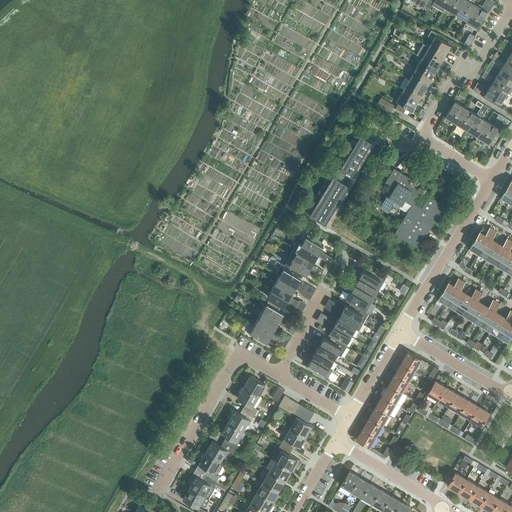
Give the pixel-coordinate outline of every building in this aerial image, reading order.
[(431,0),(434,1),(432,4),(443,11),(444,9),(445,8),(449,0),(431,0)] [(449,0),(445,8),(456,14),(463,0),(449,0)] [(476,4),(470,0),(463,0),(456,14),(466,20),(476,4)] [(465,23),(478,31),(484,20),(483,19),(487,11),(489,12),(495,1),(492,0),(485,0),(483,4),(483,5),(484,6),(483,8),(476,4),(466,20),(465,23)] [(431,29),(428,35),(429,39),(431,41),(428,46),(444,56),(451,44),(435,35),(436,32),(431,29)] [(423,43),(416,54),(422,57),(438,67),(444,56),(428,46),(423,43)] [(431,77),(438,67),(422,57),(415,68),(431,77)] [(498,72),(511,80),(511,65),(505,61),(498,72)] [(415,68),(409,79),(425,88),(431,77),(415,68)] [(491,82),(508,92),(510,94),(511,90),(511,80),(498,72),(491,82)] [(402,90),(419,99),(425,88),(409,79),(402,90)] [(477,82),(473,90),(478,93),(483,85),(477,82)] [(485,93),(483,96),(489,100),(498,106),(500,103),(501,103),(508,92),(491,82),(485,93)] [(398,102),(395,107),(403,112),(406,107),(412,110),(419,99),(402,90),(396,101),(398,102)] [(388,104),(389,102),(381,97),(377,104),(390,112),(393,107),(388,104)] [(456,123),(466,107),(455,100),(445,117),(456,123)] [(467,130),(477,136),(487,120),(482,117),(486,111),(488,107),(483,103),(480,107),(476,114),(467,130)] [(456,123),(467,130),(476,114),(466,107),(456,123)] [(496,117),(502,120),(506,123),(509,119),(499,113),(496,117)] [(500,132),(496,130),(498,127),(487,120),(477,136),(492,146),(500,132)] [(351,176),(372,142),(365,138),(360,135),(339,169),(338,168),(333,176),(309,214),(325,224),(349,185),(346,184),(351,176)] [(386,195),(380,205),(389,211),(393,204),(407,213),(413,202),(421,191),(407,182),(410,178),(394,168),(385,181),(395,187),(389,197),(386,195)] [(433,190),(428,198),(433,202),(449,211),(456,201),(443,193),(447,187),(435,180),(430,188),(433,190)] [(511,181),(510,180),(500,197),(509,202),(511,197),(511,181)] [(419,206),(413,215),(425,222),(430,214),(443,222),(449,211),(433,202),(427,211),(419,206)] [(409,229),(403,239),(424,251),(431,241),(418,233),(422,227),(410,220),(406,227),(409,229)] [(490,233),(478,253),(486,258),(496,242),(491,239),(496,231),(489,227),(486,231),(490,233)] [(479,231),(469,247),(478,253),(490,233),(486,231),(481,228),(479,231)] [(306,236),(302,243),(323,255),(324,253),(320,251),(323,246),(321,244),(323,241),(313,235),(308,232),(306,236)] [(504,269),(511,255),(511,251),(509,249),(511,243),(511,240),(507,237),(504,241),(507,244),(495,263),(504,269)] [(393,247),(390,253),(402,260),(405,254),(418,262),(424,251),(403,239),(397,248),(394,246),(393,247)] [(298,240),(294,247),(298,250),(315,260),(318,256),(325,260),(328,262),(331,257),(328,255),(324,253),(323,255),(302,243),(298,240)] [(486,258),(495,263),(507,244),(504,241),(502,245),(496,242),(486,258)] [(294,247),(290,254),(294,256),(314,269),(313,271),(317,274),(320,276),(323,270),(320,268),(313,264),(315,260),(298,250),(294,247)] [(290,254),(284,264),(291,268),(303,275),(305,277),(307,274),(309,270),(313,271),(314,269),(294,256),(290,254)] [(282,263),(276,273),(280,275),(301,287),(302,285),(306,287),(305,289),(313,294),(316,289),(307,284),(303,282),(300,283),(299,282),(301,278),(303,275),(291,268),(284,264),(282,263)] [(356,274),(379,288),(385,278),(367,268),(366,270),(363,269),(360,273),(357,272),(356,274)] [(353,269),(350,275),(357,279),(355,283),(375,295),(379,288),(356,274),(357,272),(353,269)] [(302,294),(310,299),(313,294),(305,289),(306,287),(302,285),(301,287),(280,275),(276,281),(293,292),(296,288),(303,292),(302,294)] [(446,304),(447,304),(455,310),(465,293),(460,290),(465,282),(458,277),(455,282),(459,284),(446,304)] [(276,281),(272,288),(293,301),(291,304),(295,306),(298,300),(291,296),(293,292),(276,281)] [(448,282),(437,299),(446,304),(459,284),(455,282),(453,286),(448,282)] [(342,288),(346,290),(347,288),(371,302),(375,295),(355,283),(352,287),(345,283),(342,288)] [(271,301),(281,307),(282,304),(285,306),(287,302),(291,304),(293,301),(272,288),(267,296),(272,299),(271,301)] [(345,300),(348,301),(366,312),(371,302),(347,288),(346,290),(349,292),(345,300)] [(464,315),(473,320),(483,303),(478,300),(483,292),(476,288),(473,293),(476,295),(464,315)] [(455,310),(464,315),(476,295),(473,293),(471,296),(465,293),(455,310)] [(493,299),(490,303),(493,305),(481,325),(490,331),(500,314),(495,311),(500,303),(493,299)] [(267,303),(262,310),(284,322),(285,320),(281,317),(284,313),(279,310),(281,307),(271,301),(268,300),(267,303)] [(366,312),(348,301),(344,308),(340,306),(338,309),(363,323),(368,313),(366,312)] [(473,320),(481,325),(493,305),(490,303),(488,307),(483,303),(473,320)] [(340,314),(338,318),(355,328),(359,330),(363,323),(338,309),(340,306),(336,304),(333,309),(340,314)] [(508,342),(511,334),(511,310),(510,309),(507,314),(511,316),(499,336),(508,342)] [(262,310),(258,316),(276,327),(278,323),(286,327),(287,324),(289,322),(285,320),(284,322),(262,310)] [(318,316),(326,320),(327,318),(327,315),(320,312),(318,316)] [(490,331),(499,336),(511,316),(507,314),(505,317),(500,314),(490,331)] [(258,316),(254,323),(275,336),(274,338),(278,341),(279,338),(281,335),(273,331),(276,327),(258,316)] [(325,323),(329,326),(331,323),(351,335),(355,328),(338,318),(336,322),(328,318),(325,323)] [(441,321),(438,325),(443,328),(447,322),(442,319),(441,321)] [(270,336),(274,338),(275,336),(254,323),(249,333),(266,343),(268,341),(270,336)] [(331,336),(345,344),(351,335),(331,323),(329,326),(332,327),(330,332),(332,334),(331,336)] [(460,329),(456,336),(460,339),(465,332),(460,329)] [(333,360),(337,353),(316,341),(318,338),(314,336),(311,342),(318,346),(316,350),(333,360)] [(345,344),(331,336),(329,339),(324,336),(322,340),(318,338),(316,341),(337,353),(341,355),(347,345),(345,344)] [(333,360),(316,350),(313,354),(303,348),(300,354),(307,358),(308,355),(329,367),(333,360)] [(415,370),(422,359),(408,351),(401,362),(415,370)] [(327,379),(333,369),(329,367),(308,355),(307,358),(310,360),(306,367),(327,379)] [(409,381),(415,370),(401,362),(395,373),(409,381)] [(353,366),(351,370),(354,372),(358,374),(360,370),(353,366)] [(433,377),(438,369),(434,366),(429,374),(433,377)] [(402,392),(409,381),(395,373),(389,384),(402,392)] [(243,387),(258,396),(265,384),(251,375),(243,387)] [(428,393),(439,399),(447,386),(436,379),(428,393)] [(430,382),(426,380),(421,388),(425,391),(430,382)] [(346,382),(342,388),(348,391),(351,385),(346,382)] [(396,402),(402,392),(389,384),(382,394),(396,402)] [(273,397),(278,400),(282,393),(284,389),(279,386),(273,397)] [(447,386),(439,399),(450,406),(457,392),(447,386)] [(252,406),(258,396),(243,387),(237,398),(246,403),(243,408),(254,415),(255,415),(258,409),(252,406)] [(419,402),(424,393),(419,391),(414,399),(419,402)] [(468,399),(457,392),(450,406),(460,412),(468,399)] [(396,402),(382,394),(376,405),(389,414),(396,402)] [(279,406),(284,409),(290,398),(285,395),(279,406)] [(284,409),(289,411),(295,401),(290,398),(284,409)] [(460,412),(471,419),(479,405),(468,399),(460,412)] [(297,409),(300,404),(295,401),(289,411),(294,415),(297,409)] [(412,413),(417,404),(413,402),(408,410),(412,413)] [(297,409),(311,417),(314,412),(300,404),(297,409)] [(369,416),(383,424),(389,414),(376,405),(369,416)] [(479,405),(471,419),(483,425),(490,412),(479,405)] [(420,406),(417,410),(425,415),(427,411),(420,406)] [(229,419),(228,422),(242,430),(243,430),(247,424),(248,425),(251,420),(254,415),(243,408),(240,413),(235,410),(231,416),(230,416),(229,416),(228,417),(228,419),(229,419)] [(306,435),(312,425),(308,422),(311,417),(297,409),(294,415),(297,416),(291,426),(306,435)] [(436,421),(438,417),(430,412),(428,416),(436,421)] [(411,415),(406,413),(401,421),(406,424),(411,415)] [(363,427),(376,435),(383,424),(369,416),(363,427)] [(439,423),(447,428),(449,424),(441,419),(439,423)] [(237,441),(243,430),(228,422),(221,433),(227,436),(223,441),(235,448),(239,442),(237,441)] [(399,435),(404,427),(400,424),(395,432),(399,435)] [(450,429),(458,434),(460,430),(452,425),(450,429)] [(300,446),(306,435),(291,426),(282,442),(292,448),(295,443),(300,446)] [(356,438),(370,446),(376,435),(363,427),(356,438)] [(466,434),(464,438),(472,442),(474,438),(466,434)] [(398,438),(393,435),(389,443),(393,445),(398,438)] [(220,462),(227,450),(233,453),(235,448),(223,441),(221,446),(212,441),(205,453),(220,462)] [(281,449),(275,460),(291,469),(293,470),(296,465),(294,464),(297,459),(299,460),(299,459),(289,453),(292,448),(282,442),(278,448),(281,449)] [(382,454),(387,456),(391,448),(387,446),(382,454)] [(393,452),(400,457),(404,450),(397,446),(393,452)] [(257,453),(253,451),(248,458),(253,460),(257,453)] [(205,453),(199,463),(207,468),(204,474),(216,481),(219,476),(220,475),(217,473),(223,463),(220,462),(205,453)] [(470,463),(473,459),(465,455),(463,459),(470,463)] [(244,466),(248,468),(253,460),(248,458),(244,466)] [(269,470),(285,479),(291,469),(275,460),(269,470)] [(484,472),(487,468),(479,463),(477,467),(484,472)] [(495,478),(498,474),(490,469),(487,474),(495,478)] [(279,490),(285,479),(269,470),(263,480),(279,490)] [(341,484),(351,491),(360,477),(349,470),(341,484)] [(245,474),(241,471),(236,479),(240,481),(245,474)] [(447,485),(458,492),(466,478),(455,472),(447,485)] [(189,487),(204,496),(208,498),(215,487),(213,486),(216,481),(204,474),(202,478),(197,475),(196,476),(189,487)] [(506,485),(509,480),(501,476),(498,480),(506,485)] [(370,483),(360,477),(351,491),(362,497),(370,483)] [(477,484),(466,478),(458,492),(469,498),(477,484)] [(232,487),(236,489),(238,484),(240,481),(236,479),(232,487)] [(277,493),(279,490),(263,480),(257,491),(273,500),(275,501),(279,494),(277,493)] [(226,487),(219,482),(216,486),(224,491),(226,487)] [(362,497),(372,503),(380,489),(370,483),(362,497)] [(480,504),(488,491),(477,484),(469,498),(480,504)] [(183,498),(198,507),(200,504),(204,496),(189,487),(187,486),(184,492),(186,493),(183,498)] [(372,503),(383,509),(391,495),(380,489),(372,503)] [(488,491),(480,504),(491,511),(499,497),(493,494),(494,492),(489,489),(488,491)] [(271,503),(273,500),(257,491),(251,501),(267,510),(269,511),(273,504),(271,503)] [(233,494),(229,492),(224,500),(228,502),(233,494)] [(387,511),(394,511),(401,501),(391,495),(383,509),(387,511)] [(491,511),(493,511),(504,511),(510,504),(499,497),(491,511)] [(219,508),(223,510),(228,502),(224,500),(219,508)] [(245,511),(265,511),(267,510),(251,501),(245,511)] [(401,501),(394,511),(409,511),(412,508),(401,501)] [(339,511),(342,507),(335,503),(332,507),(339,511)]
